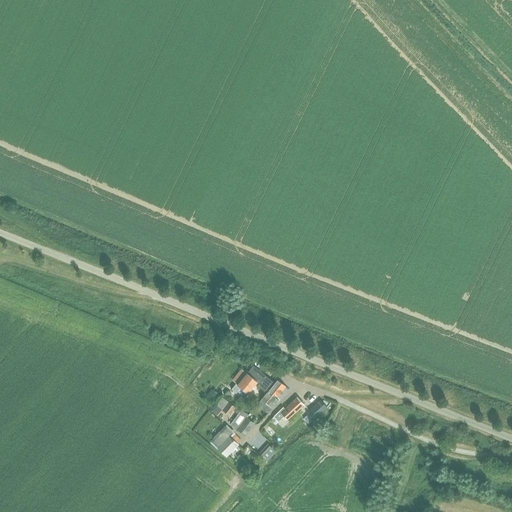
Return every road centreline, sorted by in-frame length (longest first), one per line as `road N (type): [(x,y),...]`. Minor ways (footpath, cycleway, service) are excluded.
road 1 (tertiary): [(511,439),(0,232)]
road 2 (residential): [(511,458),(447,448),(299,388)]
